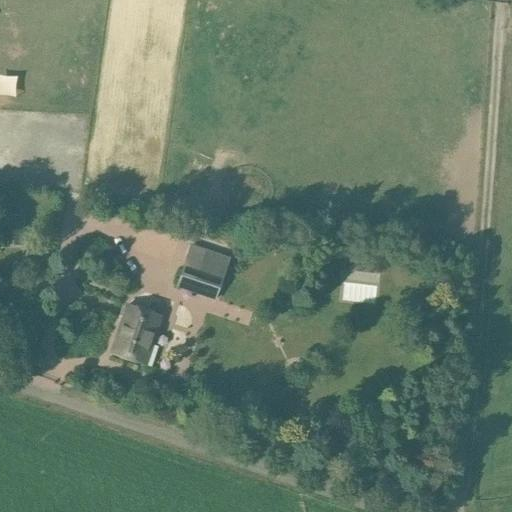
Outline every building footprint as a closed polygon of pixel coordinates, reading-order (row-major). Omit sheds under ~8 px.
[(0,173),(11,174),(12,165),(0,164),(0,173)] [(25,246),(24,216),(1,217),(3,247),(25,246)] [(230,259),(191,245),(176,288),(215,301),(230,259)] [(382,306),(384,286),(345,281),(342,301),(382,306)] [(161,317),(126,306),(110,356),(145,366),(161,317)]
